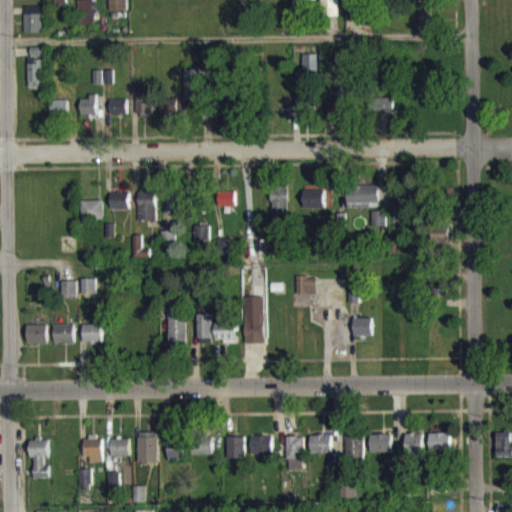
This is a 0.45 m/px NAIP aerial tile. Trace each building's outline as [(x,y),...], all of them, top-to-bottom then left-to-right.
[(73,0),(55,0),(56,11),(68,11),(67,2),(73,2),(73,0)] [(110,19),(128,18),(127,0),(115,0),(110,0),(110,19)] [(319,0),(296,0),(296,17),(319,17),(319,0)] [(340,0),(322,0),(323,24),(340,23),(340,0)] [(415,0),(416,8),(434,7),(433,0),(415,0)] [(94,7),(79,7),(79,33),(94,32),(94,7)] [(44,40),(44,14),(25,14),(26,41),(44,40)] [(33,63),(46,64),(47,55),(33,54),(33,63)] [(319,62),(304,62),(304,78),(318,78),(319,62)] [(30,66),(31,95),(46,95),(44,66),(30,66)] [(186,107),(204,107),(203,77),(186,77),(186,107)] [(137,121),(154,121),(154,101),(137,100),(137,121)] [(83,105),(83,124),(99,124),(99,104),(83,105)] [(395,123),(396,106),(381,105),(380,123),(395,123)] [(186,122),(186,106),(162,106),(162,122),(186,122)] [(70,107),(52,108),(53,124),(70,123),(70,107)] [(127,107),(111,107),(112,124),(127,123),(127,107)] [(345,112),(328,112),(327,133),(344,133),(345,112)] [(426,213),(427,196),(410,195),(409,212),(426,213)] [(290,196),(271,196),(272,225),(291,225),(290,196)] [(305,198),(306,217),(327,217),(327,198),(305,198)] [(237,199),(221,199),(220,214),(236,214),(237,199)] [(129,200),(111,200),(111,216),(129,216),(129,200)] [(139,229),(157,228),(156,200),(139,200),(139,229)] [(167,219),(187,219),(187,201),(168,200),(167,219)] [(393,224),(404,224),(404,207),(393,208),(393,224)] [(104,227),(104,208),(82,208),(82,227),(104,227)] [(387,234),(387,219),(373,218),(373,234),(387,234)] [(115,231),(107,231),(107,245),(115,245),(115,231)] [(196,247),(211,247),(211,234),(197,233),(196,247)] [(434,250),(451,250),(451,235),(434,235),(434,250)] [(162,252),(175,252),(175,240),(163,239),(162,252)] [(151,266),(151,256),(143,257),(143,243),(134,243),(134,266),(151,266)] [(318,285),(298,285),(298,302),(319,302),(318,285)] [(82,287),(83,302),(97,301),(97,286),(82,287)] [(78,305),(78,289),(63,289),(63,306),(78,305)] [(449,303),(449,290),(436,290),(436,303),(449,303)] [(246,305),(247,351),(267,351),(266,304),(246,305)] [(188,350),(188,321),(171,321),(170,350),(188,350)] [(214,351),(213,322),(200,322),(200,351),(214,351)] [(239,350),(240,325),(218,324),(217,350),(239,350)] [(356,343),(374,344),(375,326),(356,325),(356,343)] [(76,351),(76,332),(55,333),(56,352),(76,351)] [(104,350),(104,332),(85,333),(85,350),(104,350)] [(49,333),(29,333),(29,351),(49,351),(49,333)] [(141,470),(161,470),(160,440),(140,440),(141,470)] [(511,464),(511,440),(498,440),(499,465),(511,464)] [(407,441),(408,462),(425,462),(425,441),(407,441)] [(432,458),(453,458),(453,441),(432,441),(432,458)] [(312,443),(313,461),(334,461),(334,442),(312,443)] [(366,465),(366,443),(348,442),(348,465),(366,465)] [(373,460),(394,460),(394,442),(372,442),(373,460)] [(195,462),(216,463),(216,444),(195,443),(195,462)] [(274,443),(253,444),(253,462),(274,462),(274,443)] [(229,466),(247,466),(247,444),(229,445),(229,466)] [(288,445),(288,468),(307,467),(306,444),(288,445)] [(105,468),(104,445),(86,445),(87,468),(105,468)] [(51,446),(33,447),(33,465),(36,465),(36,486),(52,485),(51,446)] [(132,446),(113,447),(114,464),(132,463),(132,446)] [(171,469),(188,468),(187,449),(170,450),(171,469)] [(93,477),(82,477),(82,498),(93,498),(93,477)] [(343,506),(357,505),(357,489),(342,490),(343,506)] [(148,510),(148,494),(135,494),(135,510),(148,510)] [(511,511),(499,511),(499,509),(499,502),(511,502),(511,511)]
